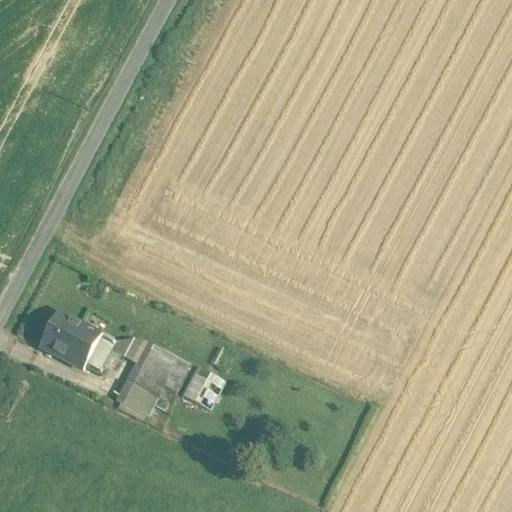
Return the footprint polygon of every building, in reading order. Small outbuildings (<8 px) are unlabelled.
[(117,344),(61,314),(42,349),(84,371),(86,368),(100,375),(112,353),(117,344)] [(117,344),(112,353),(137,367),(148,345),(135,342),(117,344)] [(191,366),(148,344),(148,345),(137,367),(127,385),(158,401),(160,399),(171,405),(191,366)] [(227,385),(199,370),(183,398),(212,414),(227,385)] [(158,401),(127,385),(117,404),(149,420),(158,401)]
